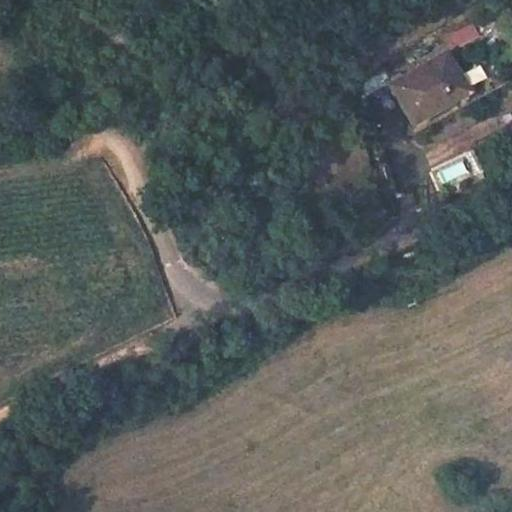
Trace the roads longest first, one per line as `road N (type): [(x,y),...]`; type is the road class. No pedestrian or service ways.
road 1 (unclassified): [(511,193),(210,307),(107,136)]
road 2 (track): [(0,409),(210,307)]
